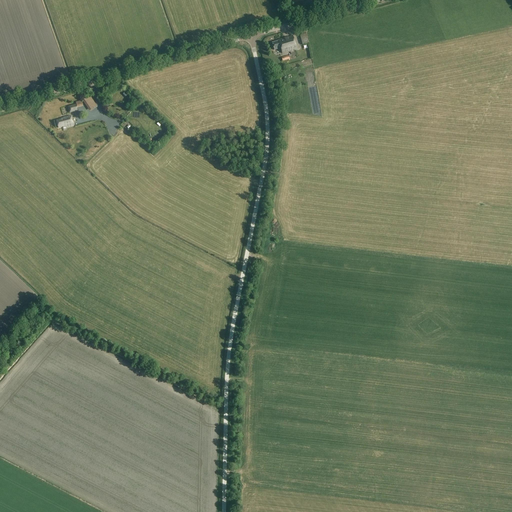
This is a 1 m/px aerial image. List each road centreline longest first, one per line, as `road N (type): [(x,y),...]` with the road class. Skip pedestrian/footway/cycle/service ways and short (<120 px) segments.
road 1 (unclassified): [(223,511),(230,338),(266,144),(250,35)]
road 2 (tertiary): [(0,106),(250,35)]
road 3 (tertiary): [(250,35),(376,0)]
